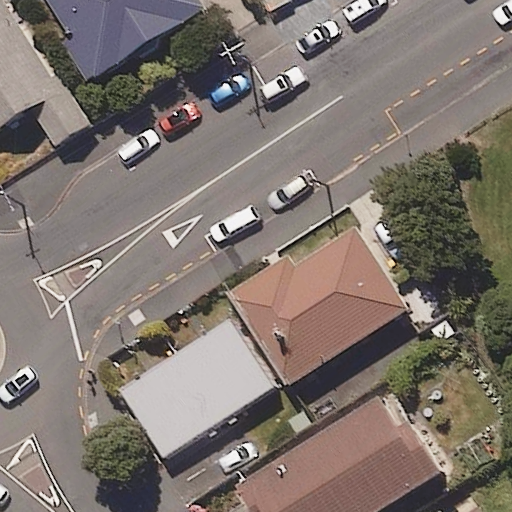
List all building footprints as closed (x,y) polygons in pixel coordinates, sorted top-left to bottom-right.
[(54,75),(5,0),(0,0),(0,129),(34,108),(58,146),(94,122),(61,70),(54,75)] [(207,10),(200,0),(46,0),(94,78),(207,10)] [(284,0),(264,0),(270,9),(284,0)] [(411,308),(358,227),(299,266),(292,255),(232,294),(291,386),(411,308)] [(275,388),(232,322),(124,394),(168,459),(275,388)] [(381,511),(443,473),(391,391),(246,483),(264,511),(381,511)]
